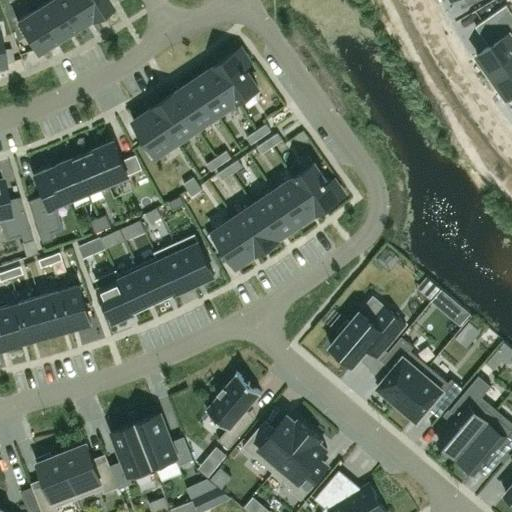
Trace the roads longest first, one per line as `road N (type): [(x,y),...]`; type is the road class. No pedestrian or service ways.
road 1 (residential): [(253,313),(362,238),(378,193),(274,39),(237,9)]
road 2 (residential): [(253,313),(276,349),(426,476),(451,511)]
road 3 (residential): [(0,410),(123,375),(253,313)]
road 4 (residential): [(0,121),(105,76),(169,29)]
road 5 (residential): [(411,0),(463,93),(511,154)]
